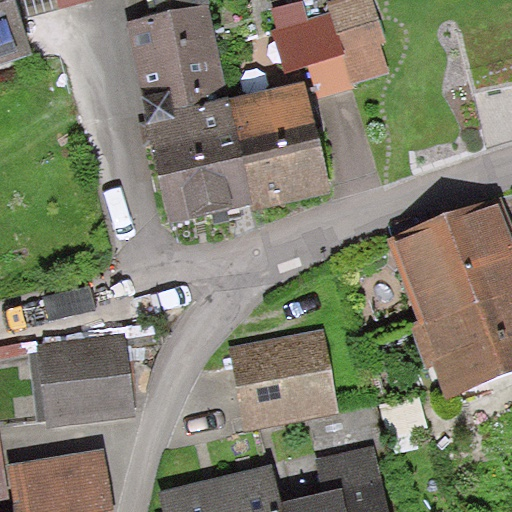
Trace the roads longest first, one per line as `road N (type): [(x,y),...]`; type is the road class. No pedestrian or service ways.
road 1 (residential): [(228,271),(511,164)]
road 2 (residential): [(228,271),(157,402),(127,511)]
road 3 (residential): [(0,322),(228,271)]
